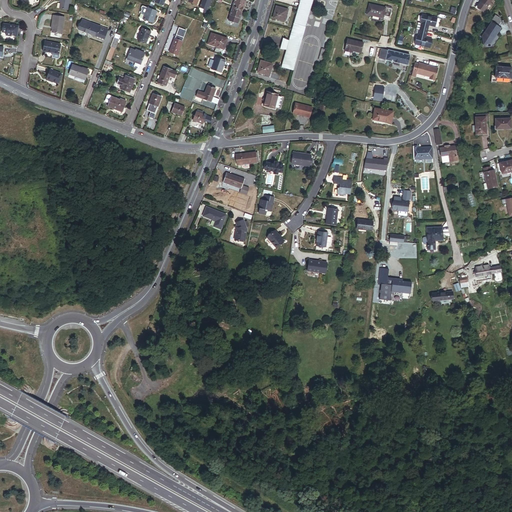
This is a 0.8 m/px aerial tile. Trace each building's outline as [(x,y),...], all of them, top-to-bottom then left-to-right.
[(69,3),(70,4),(70,0),(59,0),(59,2),(61,2),(60,9),(68,10),(69,3)] [(243,10),(246,0),(235,0),(234,5),(232,5),(232,6),(233,7),(243,10)] [(300,0),(293,24),(305,27),(312,0),(300,0)] [(483,0),(478,7),(484,11),(491,2),(491,0),(483,0)] [(484,11),(486,13),(493,4),(491,2),(484,11)] [(383,16),(390,17),(392,9),(385,8),(369,4),(366,14),(380,17),(380,15),(383,16)] [(153,21),(157,9),(148,5),(145,13),(143,17),(153,21)] [(284,21),(286,16),(288,10),(276,6),(273,18),(284,21)] [(240,18),(243,10),(233,7),(230,15),(229,20),(238,23),(240,18)] [(50,31),(60,32),(63,16),(52,14),(51,18),(52,19),(51,27),(50,31)] [(429,25),(436,26),(438,18),(422,14),(420,22),(422,23),(420,29),(420,30),(427,31),(429,25)] [(103,37),(107,27),(81,17),(77,28),(103,37)] [(491,42),(495,34),(500,27),(490,21),(480,37),(481,38),(484,44),(491,42)] [(10,32),(15,33),(17,24),(2,22),(0,31),(4,31),(4,34),(10,34),(10,32)] [(281,67),(292,70),(305,27),(293,24),(288,41),(286,50),(281,67)] [(138,37),(146,40),(150,29),(142,26),(138,37)] [(433,39),(426,37),(427,31),(420,30),(419,36),(417,35),(415,44),(431,48),(433,39)] [(216,45),(224,48),(228,39),(212,33),(208,44),(215,47),(216,45)] [(183,42),(184,38),(177,35),(175,39),(172,47),(173,47),(171,52),(178,55),(183,42)] [(57,53),(59,42),(43,39),(42,49),(52,51),(51,56),(56,57),(57,56),(58,53),(57,53)] [(279,49),(286,50),(288,41),(286,40),(286,39),(285,39),(283,39),(279,49)] [(352,50),(361,52),(363,43),(347,39),(344,50),(350,52),(351,50),(352,50)] [(127,57),(140,62),(144,51),(135,47),(134,49),(131,48),(127,57)] [(379,58),(408,65),(410,55),(381,48),(379,58)] [(140,62),(127,57),(126,57),(124,61),(137,66),(139,66),(140,62)] [(211,69),(221,73),(226,60),(216,57),(214,61),(212,68),(211,69)] [(257,72),(268,75),(272,64),(260,61),(257,72)] [(89,69),(73,63),(69,72),(76,75),(86,78),(89,69)] [(435,80),(438,69),(419,64),(416,74),(430,77),(430,79),(435,80)] [(166,86),(170,76),(174,77),(177,72),(164,66),(160,76),(158,75),(157,78),(159,79),(158,82),(166,86)] [(45,77),(56,82),(56,80),(59,74),(60,72),(49,67),(45,77)] [(510,79),(511,79),(511,68),(496,67),(495,78),(497,78),(510,79)] [(121,85),(130,88),(132,83),(134,79),(135,75),(134,75),(131,74),(127,72),(126,72),(124,76),(122,82),(121,85)] [(219,99),(213,97),(216,89),(212,87),(213,85),(209,83),(208,86),(205,93),(203,98),(218,104),(219,99)] [(382,95),(383,87),(375,85),(373,94),(382,95)] [(121,96),(113,93),(113,91),(109,90),(106,98),(110,99),(109,102),(115,104),(114,107),(123,111),(125,110),(127,104),(125,103),(127,97),(121,95),(121,96)] [(281,107),(284,99),(283,98),(280,97),(280,96),(278,95),(267,92),(265,99),(264,101),(263,105),(266,106),(266,108),(275,110),(276,108),(277,108),(277,107),(280,108),(281,107)] [(155,113),(162,97),(153,93),(147,110),(152,112),(155,113)] [(172,112),(182,115),(185,106),(176,102),(172,112)] [(309,119),(312,108),(296,103),(292,114),(309,119)] [(203,124),(204,122),(205,120),(210,123),(212,117),(201,113),(201,111),(198,109),(197,112),(197,111),(193,120),(202,123),(203,124)] [(392,123),(394,112),(375,109),(373,120),(392,123)] [(486,121),(490,120),(489,112),(476,114),(477,125),(473,125),(474,131),(478,131),(478,134),(490,133),(488,124),(487,124),(486,121)] [(498,127),(511,126),(511,116),(498,118),(498,127)] [(414,159),(434,159),(434,148),(418,148),(418,146),(414,146),(414,159)] [(443,165),(458,163),(457,156),(460,155),(459,148),(455,148),(441,150),(443,165)] [(255,163),(253,153),(234,156),(235,165),(255,163)] [(307,167),(308,164),(308,159),(309,156),(291,153),(290,165),(307,167)] [(388,172),(390,160),(385,160),(385,161),(378,161),(374,160),(374,156),(369,156),(366,169),(388,172)] [(506,173),(511,171),(511,159),(503,162),(506,173)] [(276,174),(280,174),(282,167),(280,167),(280,166),(275,165),(276,164),(273,164),(272,166),(264,165),(263,172),(272,173),(272,175),(276,176),(276,174)] [(495,172),(494,167),(487,168),(490,184),(488,185),(488,188),(489,189),(501,186),(498,172),(495,172)] [(240,186),(242,180),(225,173),(221,182),(239,189),(240,186)] [(343,197),(347,198),(349,184),(345,183),(344,185),(340,184),(340,181),(331,180),(330,187),(334,187),(337,188),(336,192),(335,192),(334,198),(342,199),(343,197)] [(237,193),(244,196),(247,189),(240,186),(239,189),(237,193)] [(408,214),(409,214),(412,194),(405,193),(403,203),(402,203),(402,200),(396,199),(394,212),(400,213),(399,217),(408,218),(408,214)] [(270,208),(271,208),(273,199),(263,197),(262,202),(261,201),(260,205),(259,205),(257,215),(263,216),(264,212),(269,213),(270,208)] [(203,216),(215,221),(213,227),(220,230),(226,216),(207,207),(203,216)] [(324,226),(334,227),(336,211),(327,210),(327,214),(325,214),(324,226)] [(247,230),(243,221),(236,223),(237,227),(235,227),(236,231),(234,240),(244,242),(247,230)] [(355,232),(371,234),(372,223),(357,222),(355,232)] [(442,241),(442,228),(427,228),(427,238),(423,238),(422,239),(422,244),(423,245),(427,245),(427,250),(435,250),(434,241),(442,241)] [(275,231),(267,238),(276,249),(283,242),(279,237),(280,236),(275,231)] [(327,243),(327,238),(328,234),(319,233),(317,247),(326,248),(327,243)] [(327,263),(309,261),(308,271),(326,274),(327,263)] [(474,270),(475,277),(492,273),(500,272),(499,267),(488,269),(488,266),(475,268),(475,269),(474,270)] [(391,292),(410,295),(412,283),(402,281),(387,280),(387,278),(388,270),(379,269),(377,284),(392,286),(391,292)] [(500,272),(492,273),(493,280),(495,281),(496,282),(499,281),(500,280),(501,279),(500,272)] [(432,301),(452,299),(451,291),(431,293),(432,301)]
